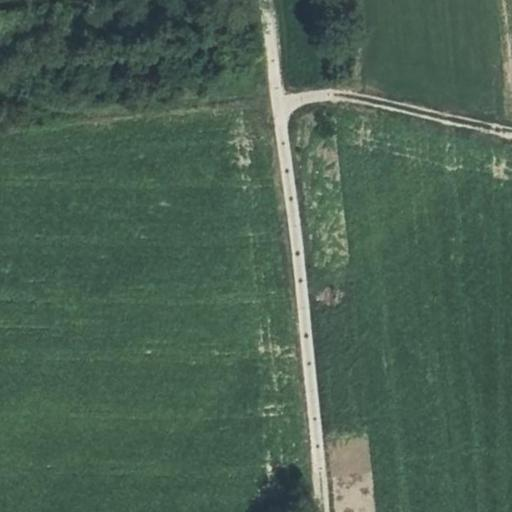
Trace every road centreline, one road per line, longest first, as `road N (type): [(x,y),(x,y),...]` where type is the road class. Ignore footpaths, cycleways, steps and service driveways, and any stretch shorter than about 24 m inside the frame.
road 1 (track): [(321,511),(264,0)]
road 2 (track): [(67,114),(344,91),(511,127)]
